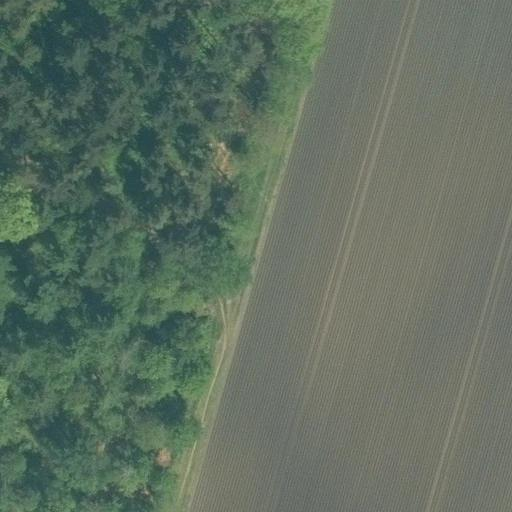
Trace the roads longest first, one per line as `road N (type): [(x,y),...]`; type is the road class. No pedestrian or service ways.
road 1 (track): [(237,269),(312,0)]
road 2 (track): [(237,269),(0,159)]
road 3 (track): [(168,511),(237,269)]
